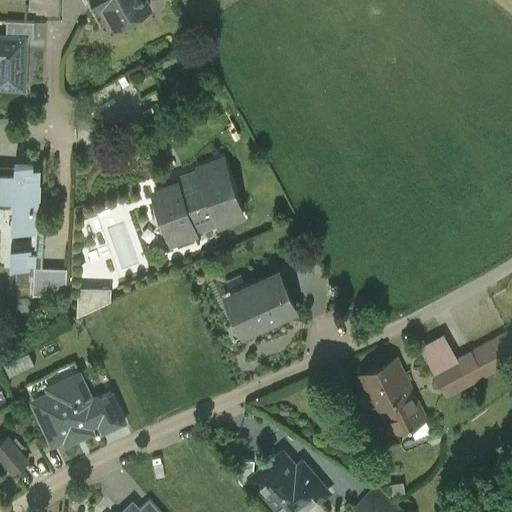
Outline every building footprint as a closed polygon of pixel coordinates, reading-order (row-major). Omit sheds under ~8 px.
[(144,0),(96,0),(99,5),(103,3),(116,26),(149,7),(144,0)] [(34,20),(6,18),(6,34),(26,35),(26,36),(34,37),(34,20)] [(6,34),(0,33),(0,86),(23,87),(26,36),(26,35),(6,34)] [(220,161),(198,168),(201,177),(178,185),(177,183),(156,191),(174,241),(240,218),(220,161)] [(24,173),(0,171),(0,197),(13,198),(11,228),(35,229),(35,230),(37,230),(37,228),(40,166),(23,165),(23,167),(24,167),(24,173)] [(43,228),(37,228),(37,230),(36,246),(35,267),(42,267),(43,228)] [(35,247),(11,246),(10,266),(34,267),(35,267),(36,246),(35,246),(35,247)] [(42,267),(35,267),(34,267),(32,294),(66,296),(67,268),(42,267)] [(276,274),(229,295),(245,332),(292,311),(276,274)] [(102,288),(78,287),(77,316),(110,301),(111,288),(102,288)] [(511,341),(508,334),(436,374),(445,388),(455,382),(459,387),(511,357),(511,341)] [(404,375),(397,359),(363,376),(379,408),(384,406),(397,433),(425,420),(403,376),(404,375)] [(79,372),(59,381),(61,386),(33,399),(52,441),(55,440),(56,441),(67,436),(66,435),(86,426),(86,428),(98,422),(97,421),(99,421),(89,400),(91,399),(79,372)] [(124,420),(111,390),(91,399),(89,400),(99,421),(103,430),(124,420)] [(28,459),(8,435),(0,441),(0,454),(13,471),(28,459)] [(301,478),(282,455),(252,480),(278,511),(303,511),(311,506),(312,508),(326,496),(307,473),(301,478)] [(390,511),(373,496),(358,511),(390,511)] [(137,511),(127,511),(125,511),(158,511),(149,501),(137,511)]
